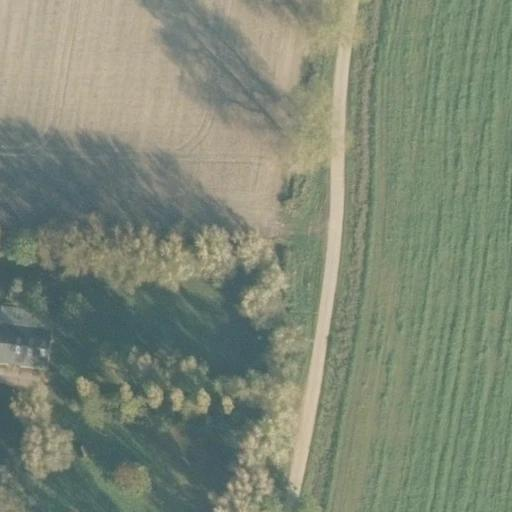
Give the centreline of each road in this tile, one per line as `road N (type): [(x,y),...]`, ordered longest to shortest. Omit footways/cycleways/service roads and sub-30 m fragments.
road 1 (unclassified): [(289,511),(338,250),(340,81),(353,0)]
road 2 (track): [(305,426),(0,393)]
